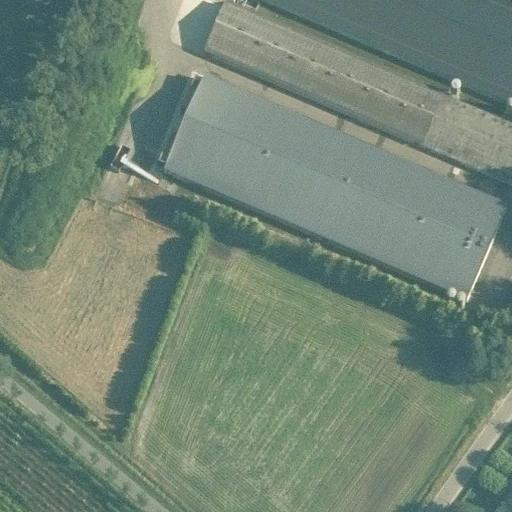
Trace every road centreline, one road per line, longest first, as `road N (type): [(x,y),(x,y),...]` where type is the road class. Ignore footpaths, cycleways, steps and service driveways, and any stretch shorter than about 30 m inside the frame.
road 1 (unclassified): [(157,511),(0,379)]
road 2 (unclassified): [(436,511),(511,407)]
